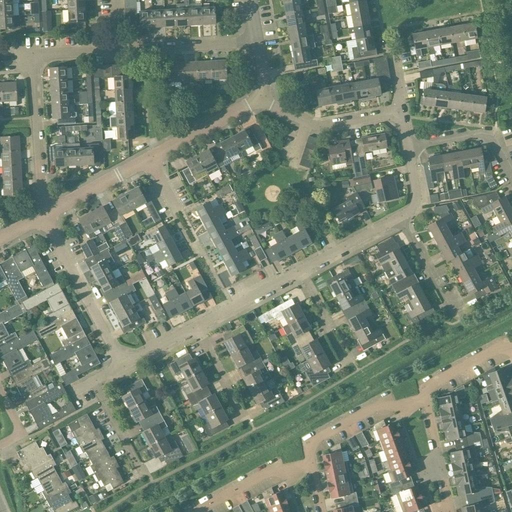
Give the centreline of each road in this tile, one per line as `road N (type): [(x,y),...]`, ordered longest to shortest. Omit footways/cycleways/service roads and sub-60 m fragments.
road 1 (residential): [(44,215),(37,60),(48,53),(257,42)]
road 2 (residential): [(122,364),(44,215)]
road 3 (residential): [(400,111),(315,125),(258,99)]
road 4 (residential): [(311,464),(319,437),(379,404),(427,397)]
road 5 (residential): [(199,511),(271,470),(311,464)]
road 6 (unclassified): [(149,156),(258,99)]
road 7 (residential): [(511,168),(488,134),(408,147)]
road 8 (unclassified): [(44,215),(149,156)]
road 9 (residential): [(196,326),(302,269)]
